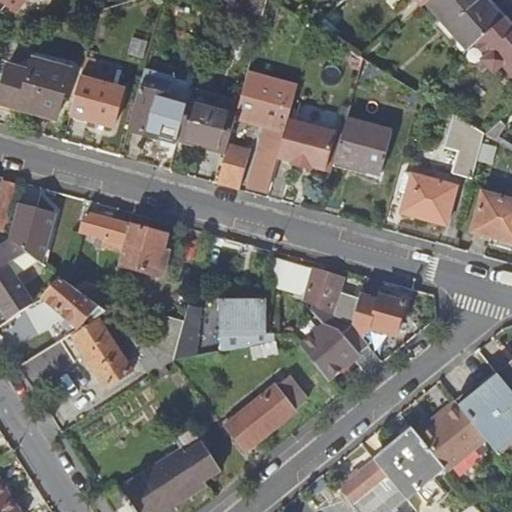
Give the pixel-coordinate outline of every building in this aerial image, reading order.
[(2,0),(19,13),(30,0),(2,0)] [(226,157),(228,151),(229,145),(231,138),(231,137),(238,112),(217,107),(225,77),(247,82),(269,0),(268,0),(218,0),(178,144),(226,157)] [(413,0),(422,9),(425,7),(432,0),(413,0)] [(432,0),(425,7),(467,53),(473,48),(476,45),(504,20),(487,0),(432,0)] [(339,20),(323,34),(361,58),(378,43),(373,37),(379,32),(362,13),(346,27),(339,20)] [(476,45),(473,48),(485,59),(482,62),(494,76),(503,67),(511,77),(511,24),(506,18),(504,20),(476,45)] [(9,68),(0,100),(0,103),(57,119),(70,71),(34,61),(33,66),(20,63),(18,71),(9,68)] [(85,68),(72,117),(115,128),(125,91),(90,82),(94,70),(85,68)] [(145,77),(141,90),(174,100),(178,87),(145,77)] [(275,162),(277,162),(278,159),(280,151),(300,86),(283,82),(263,149),(261,148),(258,157),(275,162)] [(141,90),(129,132),(162,141),(174,100),(141,90)] [(261,103),(243,98),(240,108),(249,110),(249,107),(259,109),(261,103)] [(485,136),(454,116),(445,149),(460,154),(454,175),(473,180),(484,142),(485,136)] [(344,136),(335,166),(380,178),(393,131),(349,119),(344,136)] [(502,120),(485,136),(495,142),(499,137),(505,127),(502,120)] [(280,151),(278,159),(292,163),(312,169),(326,172),(337,134),(289,122),(280,151)] [(243,125),(236,123),(231,137),(231,138),(238,140),(243,125)] [(326,172),(333,174),(335,166),(344,136),(337,134),(326,172)] [(511,145),(499,137),(495,142),(511,152),(511,151),(511,145)] [(501,147),(484,142),(473,180),(491,185),(501,147)] [(218,185),(240,191),(251,151),(229,145),(228,151),(226,157),(218,185)] [(275,162),(258,157),(250,189),(266,193),(275,162)] [(407,195),(402,214),(448,226),(458,188),(405,173),(400,193),(407,195)] [(3,182),(0,195),(0,231),(7,233),(19,186),(3,182)] [(511,200),(483,193),(471,233),(511,244),(511,200)] [(55,214),(19,205),(9,241),(26,254),(28,255),(36,262),(42,265),(55,214)] [(123,254),(131,227),(86,214),(81,234),(104,240),(102,248),(123,254)] [(168,237),(131,227),(123,254),(120,267),(163,278),(167,263),(161,261),(163,255),(168,237)] [(7,233),(0,231),(0,242),(3,243),(9,234),(7,233)] [(26,254),(9,241),(0,246),(0,306),(1,307),(6,305),(14,317),(33,305),(14,277),(7,266),(26,254)] [(36,262),(28,255),(26,254),(7,266),(14,277),(36,262)] [(311,271),(275,262),(274,288),(304,296),(311,271)] [(311,271),(304,296),(303,301),(312,305),(351,324),(358,299),(338,294),(342,279),(311,271)] [(84,296),(61,279),(45,301),(83,329),(107,313),(106,313),(92,303),(90,301),(84,296)] [(84,296),(90,301),(92,303),(106,313),(110,299),(92,285),(84,296)] [(373,330),(395,336),(404,304),(360,292),(351,324),(354,327),(361,336),(363,338),(373,330)] [(221,301),(221,352),(274,342),(274,336),(264,336),(264,324),(269,324),(269,307),(264,307),(264,301),(221,301)] [(325,326),(300,346),(329,381),(359,356),(370,346),(365,340),(363,338),(361,336),(354,327),(351,324),(312,305),(312,310),(325,326)] [(184,325),(174,362),(200,357),(203,311),(189,307),(184,325)] [(174,362),(184,325),(159,319),(152,346),(174,362)] [(76,338),(73,335),(20,368),(34,390),(86,356),(107,389),(132,373),(100,323),(76,338)] [(149,378),(173,363),(126,327),(121,332),(149,378)] [(274,342),(221,352),(225,374),(277,363),(274,342)] [(511,361),(496,374),(511,392),(511,361)] [(455,402),(487,440),(496,451),(511,438),(511,392),(496,374),(476,390),(474,387),(455,402)] [(289,377),(227,428),(246,450),(307,399),(289,377)] [(419,437),(438,460),(445,469),(448,472),(487,440),(455,402),(442,413),(445,417),(419,437)] [(204,482),(221,471),(203,443),(193,428),(175,440),(182,449),(168,458),(165,454),(163,456),(166,460),(152,469),(150,465),(148,466),(150,470),(137,479),(134,475),(132,476),(134,480),(120,489),(118,485),(116,486),(125,501),(123,502),(125,505),(126,503),(131,511),(166,511),(173,507),(176,511),(178,509),(176,506),(189,497),(191,501),(194,500),(192,496),(205,487),(207,491),(209,490),(204,482)] [(412,429),(383,452),(416,492),(445,469),(438,460),(419,437),(412,429)] [(383,452),(373,460),(375,462),(394,486),(406,501),(416,492),(383,452)] [(375,462),(370,466),(382,481),(381,482),(388,491),(394,486),(375,462)] [(382,481),(370,466),(358,476),(354,471),(348,476),(352,481),(341,490),(359,511),(391,511),(380,498),(388,491),(381,482),(382,481)] [(0,511),(20,511),(7,491),(4,494),(0,487),(0,511)]
